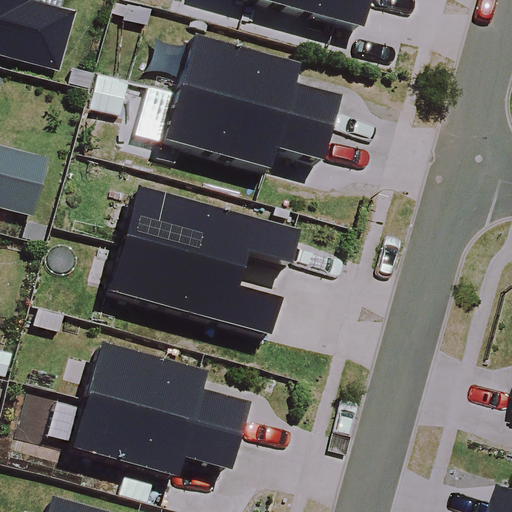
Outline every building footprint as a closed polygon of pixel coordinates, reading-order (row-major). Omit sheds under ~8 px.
[(0,0),(0,63),(51,78),(67,18),(28,7),(29,0),(0,0)] [(212,0),(344,37),(354,4),(340,0),(212,0)] [(163,95),(309,136),(317,108),(274,96),(281,74),(177,45),(163,95)] [(309,136),(163,95),(147,149),(252,178),(258,159),(299,171),(309,136)] [(0,216),(21,222),(37,168),(0,157),(0,216)] [(277,242),(119,198),(106,248),(221,280),(226,264),(267,275),(277,242)] [(221,280),(106,248),(91,298),(255,344),(264,311),(217,297),(221,280)] [(189,382),(84,352),(69,406),(173,436),(219,448),(229,415),(183,402),(189,382)] [(173,436),(69,406),(55,457),(159,486),(164,467),(210,480),(219,448),(173,436)] [(511,511),(511,488),(502,485),(494,511),(511,511)]
